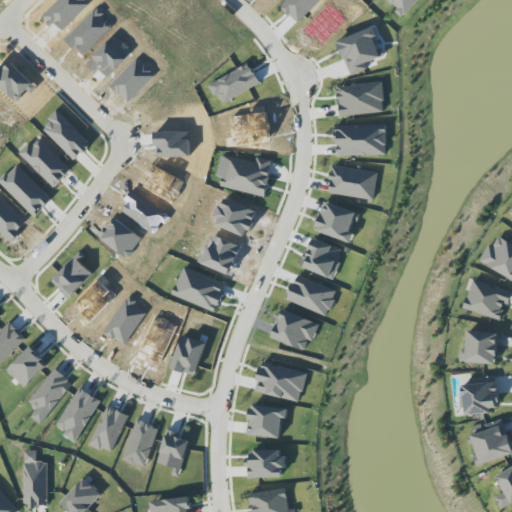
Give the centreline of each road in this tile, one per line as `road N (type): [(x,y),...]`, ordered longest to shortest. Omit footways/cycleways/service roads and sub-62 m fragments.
road 1 (residential): [(219,415),(299,197),(304,110),(284,63),(230,0),(0,34)]
road 2 (residential): [(222,511),(219,415),(137,390),(76,353),(0,274)]
road 3 (residential): [(8,27),(126,149),(20,289)]
